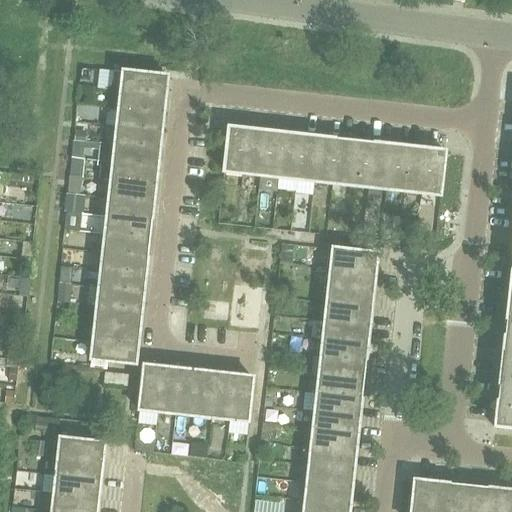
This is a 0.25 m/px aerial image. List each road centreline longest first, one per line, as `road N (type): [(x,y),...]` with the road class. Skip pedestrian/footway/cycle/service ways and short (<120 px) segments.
road 1 (residential): [(258,360),(161,350),(185,93),(486,122)]
road 2 (residential): [(495,38),(218,0)]
road 3 (residential): [(394,450),(413,272),(467,278)]
road 4 (residential): [(447,456),(467,278)]
road 5 (residential): [(467,278),(486,122)]
